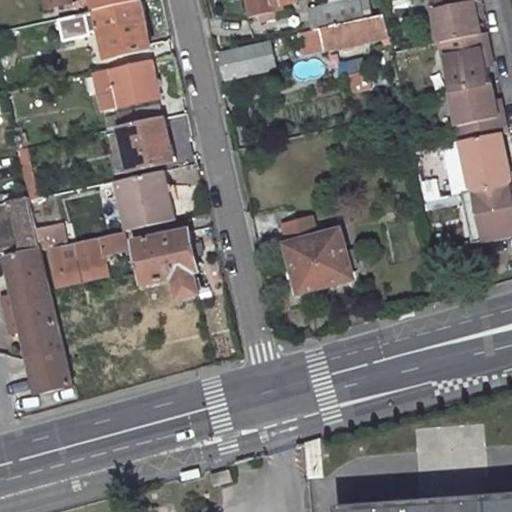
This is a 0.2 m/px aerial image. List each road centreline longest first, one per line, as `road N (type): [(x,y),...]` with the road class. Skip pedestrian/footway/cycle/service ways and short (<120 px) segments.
road 1 (residential): [(271,402),(180,0)]
road 2 (secondary): [(271,402),(0,468)]
road 3 (secondary): [(511,334),(271,402)]
